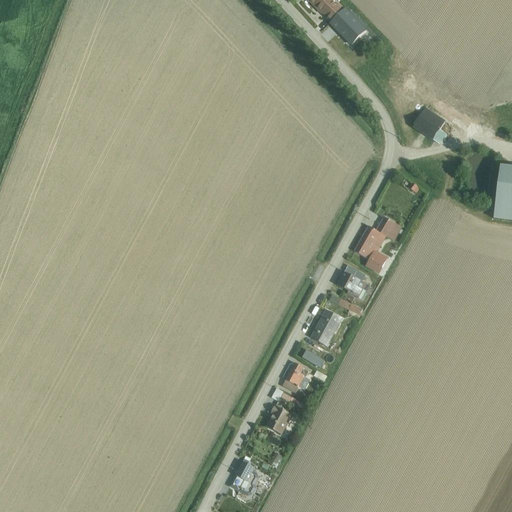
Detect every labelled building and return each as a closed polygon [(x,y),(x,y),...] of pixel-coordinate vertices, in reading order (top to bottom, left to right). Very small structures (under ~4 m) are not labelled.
[(316,0),(319,3),(315,7),(322,14),(324,13),(328,16),(327,17),(332,22),(334,20),(345,10),(339,4),(337,6),(333,2),(335,1),(333,0),(316,0)] [(334,20),(332,22),(331,24),(353,46),(367,32),(345,9),(345,10),(334,20)] [(426,108),(413,128),(440,145),(452,126),(426,108)] [(511,168),(508,168),(503,200),(511,200),(511,168)] [(370,227),(356,252),(369,260),(383,268),(387,259),(377,254),(387,237),(390,239),(391,237),(395,240),(402,228),(385,218),(377,232),(370,227)] [(369,260),(366,267),(379,275),(383,268),(369,260)] [(348,266),(345,273),(363,283),(366,276),(348,266)] [(363,283),(345,273),(338,286),(349,292),(348,295),(358,300),(359,299),(364,290),(368,292),(369,293),(371,288),(363,283)] [(364,290),(359,299),(363,301),(368,292),(364,290)] [(331,294),(328,300),(350,311),(352,305),(331,294)] [(352,305),(350,311),(360,316),(363,310),(352,305)] [(327,311),(312,339),(328,348),(343,320),(327,311)] [(305,378),(306,378),(309,373),(295,364),(283,387),(296,394),(299,388),(305,378)] [(317,372),(314,377),(325,383),(328,377),(317,372)] [(305,378),(299,388),(305,391),(310,380),(306,378),(305,378)] [(284,394),(282,398),(303,409),(305,405),(300,403),(284,394)] [(271,420),(267,428),(282,436),(293,416),(275,407),(272,414),(274,415),(272,420),(271,420)] [(276,454),(269,465),(275,468),(275,467),(277,468),(283,459),(282,458),(282,457),(276,454)] [(243,463),(254,469),(256,465),(245,460),(243,463)] [(242,491),(239,492),(248,497),(253,496),(257,489),(256,486),(259,479),(258,474),(254,472),(255,469),(254,469),(243,463),(236,476),(244,480),(245,482),(241,488),(242,491)] [(244,480),(236,476),(230,487),(239,492),(242,491),(241,488),(245,482),(244,480)]
